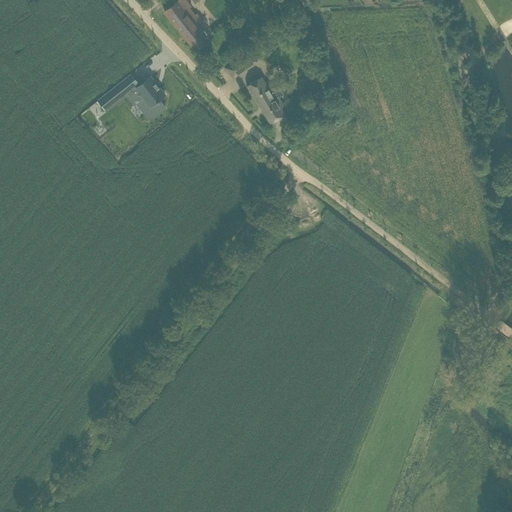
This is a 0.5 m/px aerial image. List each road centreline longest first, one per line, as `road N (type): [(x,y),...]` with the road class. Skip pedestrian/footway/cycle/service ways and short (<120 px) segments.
road 1 (unclassified): [(298,171),(35,511)]
road 2 (track): [(298,171),(511,335)]
road 3 (unclassified): [(298,171),(130,0)]
